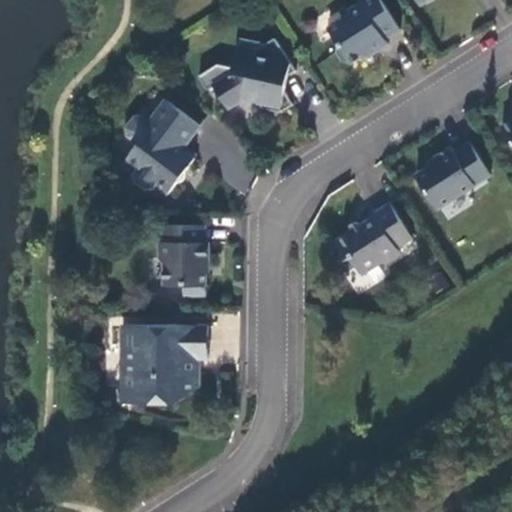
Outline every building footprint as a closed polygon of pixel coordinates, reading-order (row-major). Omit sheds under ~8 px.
[(401,30),(381,0),(359,0),(361,3),(348,11),(346,17),(329,28),(339,44),(337,52),(344,62),(352,64),(363,57),(372,59),(373,55),(389,45),(386,40),(401,30)] [(297,71),(276,38),(270,42),(269,50),(257,48),(255,56),(238,52),(234,73),(214,85),(229,109),(244,99),(263,103),(261,108),(281,113),(294,105),(286,92),(279,91),(281,81),(297,71)] [(201,126),(167,99),(151,120),(145,116),(136,117),(128,128),(129,136),(140,144),(126,163),(137,171),(134,174),(135,182),(147,190),(155,189),(157,186),(169,194),(178,182),(178,176),(182,170),(185,172),(196,159),(183,150),(201,126)] [(511,120),(502,127),(511,142),(511,120)] [(440,161),(416,175),(438,209),(491,175),(471,144),(456,153),(452,147),(437,157),(440,161)] [(374,214),(376,216),(362,225),(354,223),(353,231),(335,241),(347,260),(352,258),(363,275),(381,263),(386,264),(402,255),(398,248),(413,238),(391,203),(374,214)] [(206,226),(164,225),(164,242),(160,242),(160,258),(165,264),(165,286),(185,286),(184,295),(207,296),(207,275),(204,273),(210,267),(210,243),(206,242),(206,226)] [(209,326),(124,325),(123,403),(175,404),(199,389),(200,371),(196,371),(196,359),(209,359),(209,326)]
